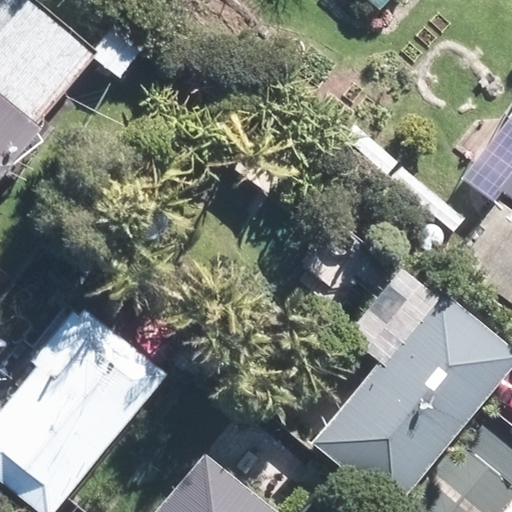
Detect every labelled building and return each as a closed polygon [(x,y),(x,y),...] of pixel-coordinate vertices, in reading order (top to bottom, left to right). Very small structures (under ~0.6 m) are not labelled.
[(80,51),(17,0),(0,0),(0,84),(32,111),(80,51)] [(361,0),(379,14),(389,0),(361,0)] [(134,43),(109,24),(86,55),(111,73),(134,43)] [(0,148),(18,126),(0,111),(0,148)] [(511,166),(494,189),(511,202),(511,166)] [(511,212),(501,204),(458,258),(511,300),(511,212)] [(423,296),(308,432),(381,494),(496,358),(423,296)] [(143,376),(66,317),(0,403),(0,472),(43,506),(143,376)] [(511,420),(494,405),(469,435),(511,471),(511,420)] [(496,511),(511,494),(511,487),(457,441),(405,504),(414,511),(496,511)] [(256,511),(188,459),(147,511),(256,511)]
